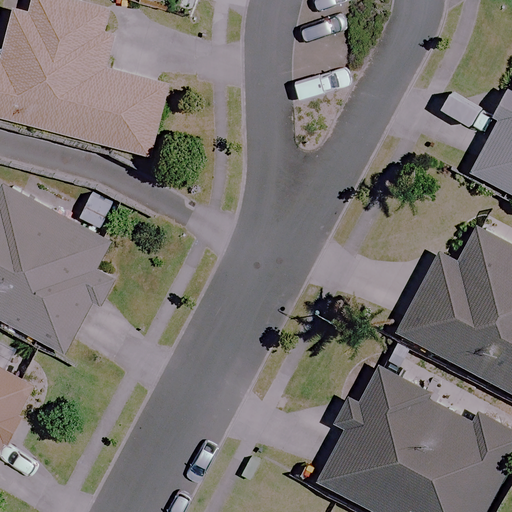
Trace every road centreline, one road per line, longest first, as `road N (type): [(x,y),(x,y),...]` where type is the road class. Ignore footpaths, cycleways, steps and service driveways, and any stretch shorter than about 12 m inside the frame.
road 1 (residential): [(132,511),(281,228)]
road 2 (residential): [(281,228),(379,81),(410,0)]
road 3 (residential): [(271,0),(263,122)]
